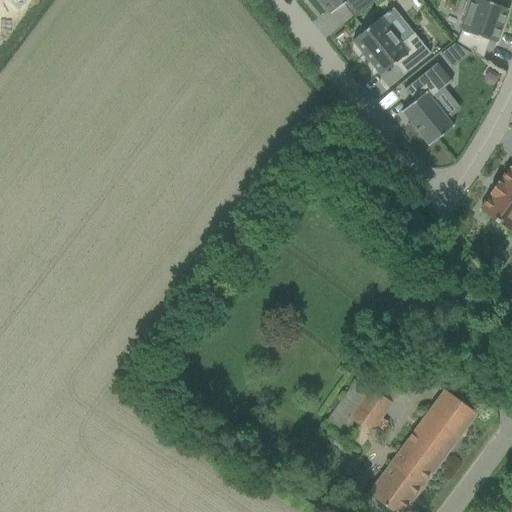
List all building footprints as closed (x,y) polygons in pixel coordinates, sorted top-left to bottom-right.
[(317,0),(330,15),(342,4),(345,8),(353,19),(376,0),(317,0)] [(460,31),(456,42),(482,59),(488,41),(495,44),(507,10),(489,3),(490,0),(465,0),(460,16),(464,17),(459,31),(460,31)] [(379,18),(351,41),(379,75),(393,64),(403,75),(429,54),(413,33),(400,44),(379,18)] [(454,43),(443,52),(454,66),(468,54),(454,43)] [(413,102),(401,112),(428,146),(452,127),(430,99),(451,82),(436,63),(403,89),(413,102)] [(491,194),(479,211),(510,233),(511,229),(511,169),(510,167),(498,184),(496,182),(489,193),(491,194)] [(217,284),(196,314),(210,325),(217,314),(212,311),(220,301),(225,304),(232,294),(217,284)] [(430,293),(418,285),(412,293),(423,301),(430,293)] [(356,378),(323,423),(358,448),(372,430),(380,418),(391,403),(370,388),(356,378)] [(444,391),(368,494),(392,511),(404,511),(476,415),(444,391)]
